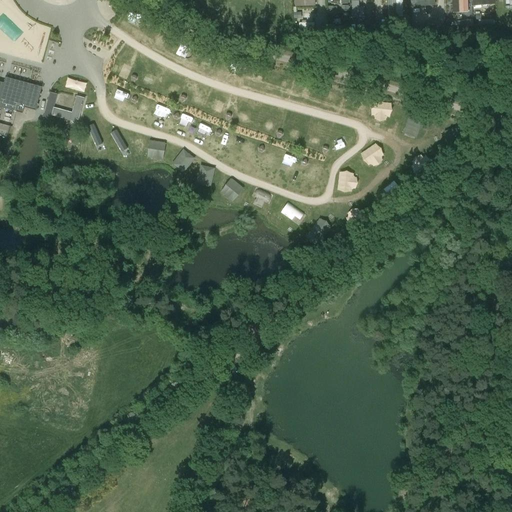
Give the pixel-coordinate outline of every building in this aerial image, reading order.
[(474,20),(465,20),(465,29),(485,28),(485,7),(474,7),(474,20)] [(218,73),(216,82),(233,86),(235,78),(218,73)] [(0,107),(23,113),(24,110),(35,113),(41,90),(30,87),(30,85),(7,78),(5,84),(0,82),(0,107)] [(54,108),(52,116),(78,123),(85,99),(77,97),(72,113),(54,108)] [(0,136),(7,138),(11,126),(0,123),(0,136)]
